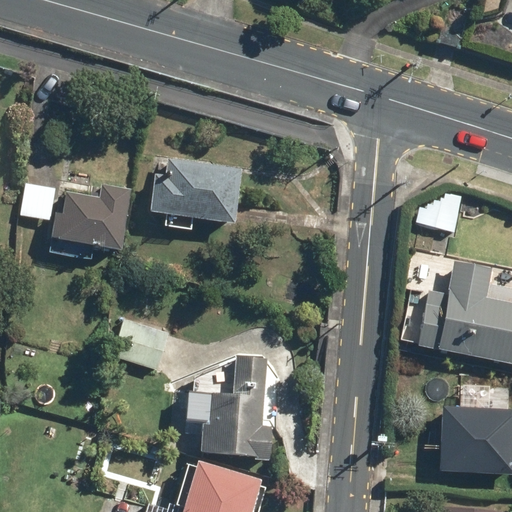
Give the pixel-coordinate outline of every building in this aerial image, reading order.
[(237,170),(155,157),(145,214),(160,216),(158,226),(186,230),(187,220),(228,226),(237,170)] [(96,199),(62,193),(58,216),(51,214),(47,238),(53,240),(53,242),(117,253),(128,190),(98,185),(96,199)] [(49,193),(20,187),(14,216),(44,222),(49,193)] [(421,209),(415,208),(411,223),(450,233),(458,197),(440,193),(439,198),(436,198),(435,202),(430,200),(428,205),(423,204),(421,209)] [(487,269),(451,262),(441,310),(421,306),(413,347),(511,366),(511,304),(481,299),(487,269)] [(163,333),(116,320),(106,356),(153,369),(163,333)] [(261,359),(230,357),(228,395),(181,392),(179,422),(196,423),(194,453),(266,457),(268,427),(257,426),(261,359)] [(511,460),(511,410),(439,406),(435,473),(511,477),(511,460)] [(248,511),(258,480),(193,461),(177,511),(248,511)]
